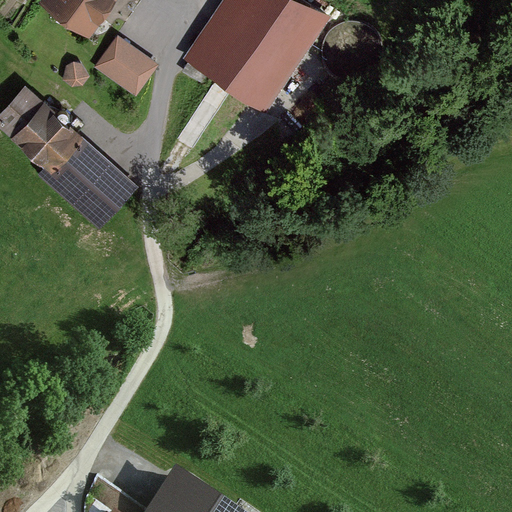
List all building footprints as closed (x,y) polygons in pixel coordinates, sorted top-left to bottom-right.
[(51,0),(89,27),(108,0),(51,0)] [(331,7),(320,0),(222,0),(188,52),(267,104),(331,7)] [(158,62),(118,34),(96,64),(136,92),(158,62)] [(135,182),(26,81),(0,108),(0,130),(98,221),(135,182)] [(149,511),(235,511),(176,472),(149,511)]
